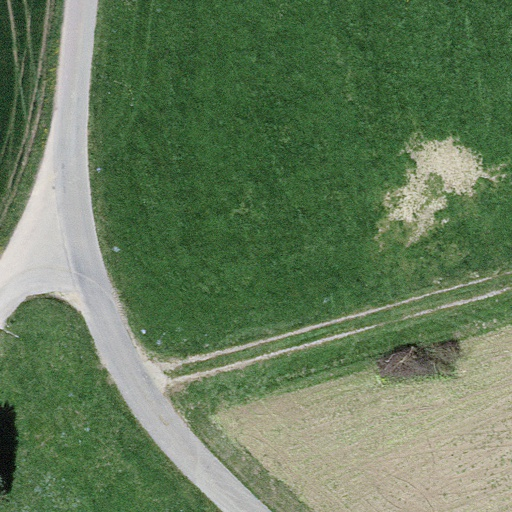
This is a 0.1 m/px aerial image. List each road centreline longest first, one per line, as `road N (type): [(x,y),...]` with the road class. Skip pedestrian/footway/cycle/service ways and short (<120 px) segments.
road 1 (residential): [(81,0),(73,186),(99,296),(135,383),(250,511)]
road 2 (track): [(135,383),(511,277)]
